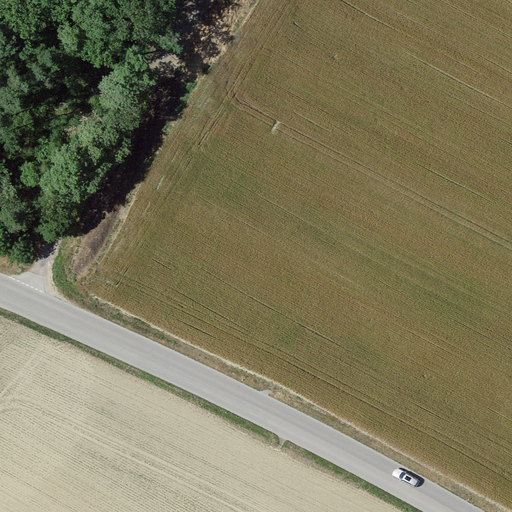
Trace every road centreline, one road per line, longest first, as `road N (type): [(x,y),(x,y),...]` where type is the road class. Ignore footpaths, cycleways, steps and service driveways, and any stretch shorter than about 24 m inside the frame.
road 1 (tertiary): [(448,511),(371,467),(0,290)]
road 2 (track): [(20,299),(185,0)]
